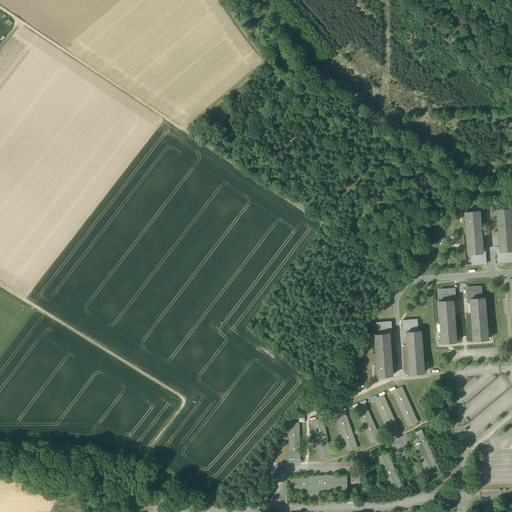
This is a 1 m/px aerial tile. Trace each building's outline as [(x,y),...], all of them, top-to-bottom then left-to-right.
[(511,221),(511,208),(497,209),(500,251),(511,250),(511,249),(511,221)] [(479,210),(465,211),(468,253),(471,253),(483,252),(479,210)] [(511,256),(511,250),(500,251),(497,251),(498,262),(511,261),(511,256)] [(483,252),(471,253),(472,264),(486,263),(485,252),(483,252)] [(481,286),(467,287),(467,299),(470,298),(482,297),(481,286)] [(455,288),(440,289),(441,300),(453,299),(453,300),(456,299),(455,288)] [(482,297),(470,298),(473,340),(488,339),(485,297),(482,297)] [(441,300),(439,301),(442,342),(456,341),(453,300),(453,299),(441,300)] [(417,319),(403,320),(404,332),(406,331),(418,330),(417,319)] [(391,321),(377,322),(378,333),(389,333),(392,333),(391,321)] [(418,330),(406,331),(410,373),(424,372),(421,330),(418,330)] [(378,333),(375,334),(378,376),(392,375),(389,333),(378,333)] [(418,422),(402,386),(392,390),(408,426),(418,422)] [(399,430),(383,395),(374,399),(390,435),(399,430)] [(439,401),(434,404),(437,411),(443,407),(439,401)] [(381,439),(365,403),(355,407),(371,443),(381,439)] [(357,448),(345,411),(335,414),(347,451),(357,448)] [(322,418),(312,420),(321,459),(331,456),(322,418)] [(299,423),(288,423),(290,462),(300,462),(299,423)] [(442,477),(422,432),(416,435),(418,439),(412,441),(431,483),(442,477)] [(403,487),(387,452),(377,457),(382,468),(381,469),(387,483),(388,482),(392,491),(403,487)] [(273,463),(268,477),(273,479),(278,465),(273,463)] [(334,475),(310,476),(310,478),(290,478),(291,491),(303,491),(303,493),(331,492),(331,490),(347,489),(347,476),(334,477),(334,475)]
